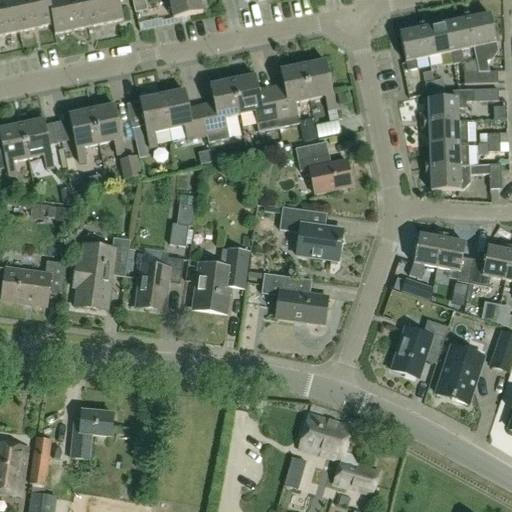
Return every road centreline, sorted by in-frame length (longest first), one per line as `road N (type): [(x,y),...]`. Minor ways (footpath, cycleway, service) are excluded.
road 1 (residential): [(0,91),(351,15)]
road 2 (tertiary): [(338,386),(0,345)]
road 3 (residential): [(396,211),(351,15)]
road 4 (tertiary): [(511,481),(338,386)]
road 5 (residential): [(338,386),(396,211)]
